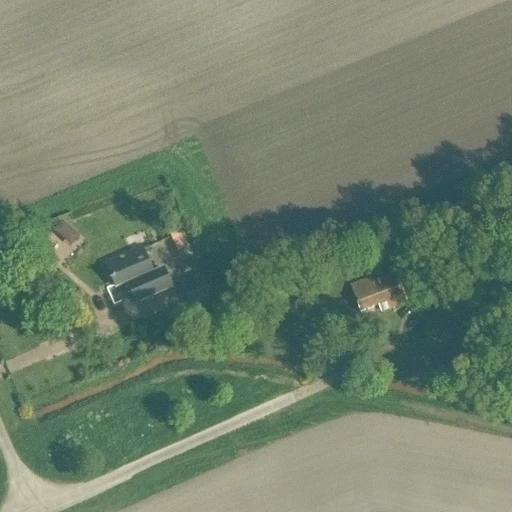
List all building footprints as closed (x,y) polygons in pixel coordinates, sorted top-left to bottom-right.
[(62,219),(53,229),(71,247),(81,237),(62,219)] [(50,230),(44,237),(62,253),(68,246),(50,230)] [(151,276),(140,250),(103,266),(114,291),(126,286),(135,307),(170,291),(162,272),(151,276)] [(479,295),(473,276),(461,280),(467,299),(479,295)] [(201,278),(179,288),(188,310),(211,300),(201,278)] [(382,315),(407,306),(405,299),(422,292),(417,280),(400,286),(396,278),(372,287),(370,282),(351,289),(361,315),(379,308),(382,315)] [(472,347),(451,355),(457,374),(478,366),(472,347)]
